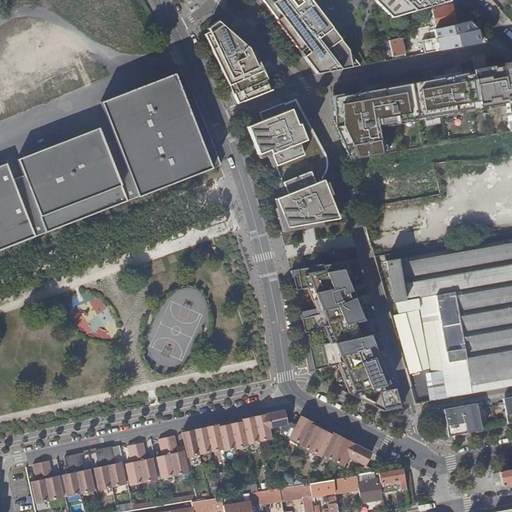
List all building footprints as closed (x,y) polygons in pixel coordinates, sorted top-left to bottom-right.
[(260,0),(318,74),(361,66),(311,0),(260,0)] [(447,0),(374,0),(392,18),(449,2),(447,0)] [(436,29),(457,24),(453,5),(431,10),(436,29)] [(238,104),(272,90),(255,52),(214,17),(205,24),(207,28),(202,31),(238,104)] [(384,20),(376,23),(381,42),(390,40),(384,20)] [(490,42),(479,31),(414,43),(416,55),(474,45),(490,42)] [(390,40),(381,42),(384,51),(390,49),(392,57),(405,54),(401,38),(390,40)] [(349,160),(382,154),(378,128),(506,106),(511,132),(511,131),(511,65),(511,64),(333,98),(334,127),(349,160)] [(0,250),(35,237),(212,168),(171,71),(97,100),(112,139),(102,143),(96,126),(14,158),(21,176),(11,180),(4,162),(0,163),(0,250)] [(326,158),(298,105),(260,116),(263,124),(256,127),(264,156),(276,152),(288,195),(277,199),(287,234),(339,225),(323,185),(327,180),(328,173),(328,165),(326,158)] [(229,220),(226,212),(202,221),(205,229),(229,220)] [(183,227),(170,232),(173,241),(187,236),(183,227)] [(431,297),(448,398),(511,386),(511,239),(398,259),(397,252),(389,253),(398,302),(420,299),(431,297)] [(374,408),(381,412),(400,406),(395,389),(392,390),(390,384),(394,383),(391,373),(384,375),(382,369),(389,367),(379,333),(370,336),(364,322),(375,319),(369,295),(355,298),(347,280),(363,276),(358,260),(319,267),(320,270),(310,271),(310,268),(291,272),(295,291),(311,288),(315,310),(301,313),(302,319),(301,319),(304,333),(322,328),(329,342),(309,348),(310,353),(305,354),(308,372),(338,366),(351,395),(362,401),(369,391),(381,388),(382,394),(374,408)] [(420,299),(421,309),(432,372),(425,373),(429,401),(448,398),(431,297),(420,299)] [(421,309),(420,299),(398,302),(400,313),(421,309)] [(391,373),(389,367),(382,369),(384,375),(391,373)] [(511,402),(503,404),(505,413),(503,414),(505,424),(511,422),(511,402)] [(469,432),(484,429),(482,420),(480,420),(477,410),(463,413),(463,409),(458,410),(458,414),(444,417),(446,424),(444,425),(446,437),(462,434),(462,433),(468,431),(469,432)] [(218,425),(182,433),(187,459),(224,450),(225,452),(249,447),(248,445),(272,440),(269,429),(288,425),(285,411),(242,420),(242,422),(219,427),(218,425)] [(430,413),(421,414),(424,421),(431,420),(430,413)] [(301,419),(289,441),(301,447),(300,449),(322,460),(322,458),(344,469),(349,460),(366,469),(373,455),(333,435),(332,437),(311,426),(312,425),(301,419)] [(159,440),(161,454),(177,450),(175,437),(159,440)] [(130,460),(146,457),(143,443),(127,446),(130,460)] [(114,461),(111,447),(96,451),(98,465),(114,461)] [(178,453),(162,456),(156,458),(161,480),(188,474),(184,452),(178,453)] [(83,468),(80,454),(64,458),(67,472),(83,468)] [(152,458),(147,460),(131,463),(125,464),(129,486),(157,481),(152,458)] [(52,475),(49,461),(33,465),(36,478),(52,475)] [(121,463),(115,464),(99,468),(93,469),(98,491),(125,485),(121,463)] [(407,494),(403,469),(379,472),(380,482),(400,479),(403,495),(407,494)] [(89,470),(84,471),(68,474),(62,476),(67,498),(94,492),(89,470)] [(499,472),(501,486),(511,484),(511,475),(510,476),(509,470),(499,472)] [(361,483),(361,475),(356,476),(358,489),(360,502),(369,501),(369,502),(371,501),(372,500),(380,499),(377,480),(361,483)] [(358,489),(356,476),(332,480),(334,493),(358,489)] [(36,481),(30,483),(36,505),(63,499),(58,477),(52,478),(36,481)] [(334,493),(332,480),(309,484),(311,496),(311,497),(334,493)] [(311,496),(309,484),(279,488),(281,501),(303,497),(304,504),(300,505),(301,511),(313,511),(313,506),(311,497),(311,496)] [(281,501),(279,488),(253,492),(248,493),(250,511),(263,511),(262,507),(262,504),(265,503),(281,501)] [(250,511),(248,493),(242,494),(243,502),(230,504),(229,496),(221,497),(223,508),(223,511),(250,511)] [(201,511),(223,508),(221,497),(191,501),(192,506),(192,511),(201,511)] [(337,511),(336,503),(328,504),(329,511),(326,511),(337,511)]
